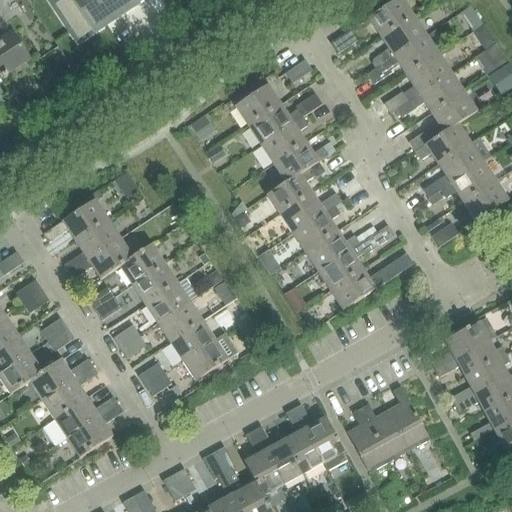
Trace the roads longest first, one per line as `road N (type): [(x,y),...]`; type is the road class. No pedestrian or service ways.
road 1 (tertiary): [(0,182),(273,0)]
road 2 (residential): [(173,458),(458,300)]
road 3 (residential): [(458,300),(371,177),(366,127),(312,51)]
road 4 (residential): [(173,458),(24,230)]
